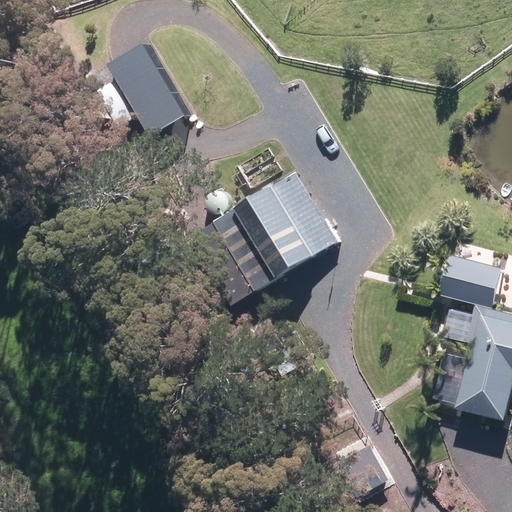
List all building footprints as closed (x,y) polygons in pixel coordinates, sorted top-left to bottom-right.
[(153,44),(112,66),(152,139),(193,117),(153,44)] [(263,291),(349,239),(307,170),(222,222),(263,291)] [(504,269),(454,257),(450,273),(440,270),(434,296),(478,307),(494,311),(504,269)] [(511,319),(494,315),(470,407),(511,418),(511,319)] [(369,436),(345,450),(372,497),(396,483),(369,436)]
